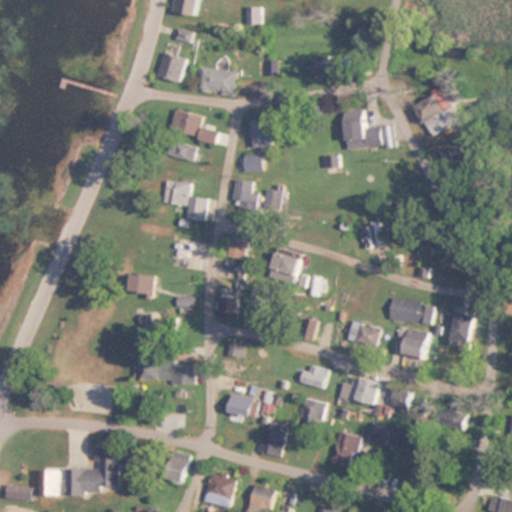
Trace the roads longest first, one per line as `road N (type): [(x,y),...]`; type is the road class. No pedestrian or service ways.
road 1 (residential): [(0,416),(106,419),(446,511),(482,496),(499,300),(393,82),(405,0)]
road 2 (secondary): [(0,409),(148,84),(170,0)]
road 3 (residential): [(212,442),(220,415),(223,250),(246,100)]
road 4 (residential): [(497,392),(217,321)]
road 5 (residential): [(499,300),(230,221)]
road 6 (residential): [(148,84),(246,100),(393,82)]
